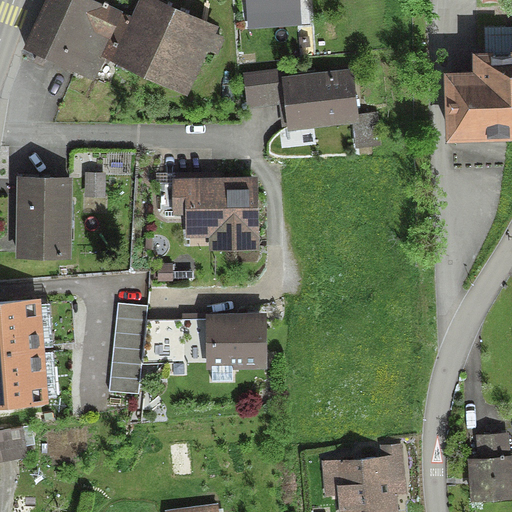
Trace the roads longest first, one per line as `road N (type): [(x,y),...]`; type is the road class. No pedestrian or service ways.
road 1 (residential): [(511,249),(467,320),(448,369),(434,427),(437,511)]
road 2 (unknown): [(260,141),(273,222),(270,284),(185,301)]
